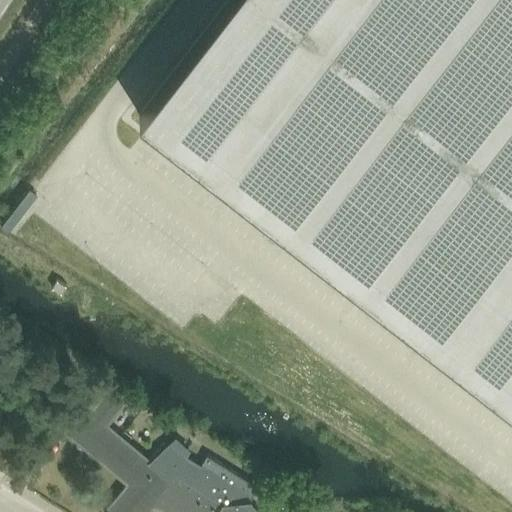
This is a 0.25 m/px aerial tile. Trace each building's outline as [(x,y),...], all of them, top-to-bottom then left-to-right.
[(511,0),(227,0),(138,114),(144,119),(151,124),(288,231),(296,237),(511,404),(511,0)] [(2,226),(19,235),(42,194),(25,185),(2,226)] [(61,292),(67,284),(56,278),(51,286),(61,292)] [(70,433),(128,482),(109,505),(118,511),(145,511),(163,490),(197,511),(258,511),(250,500),(251,496),(259,484),(206,453),(200,464),(184,454),(188,448),(175,438),(151,460),(106,422),(126,398),(111,385),(91,410),(90,409),(70,433)] [(288,511),(302,511),(308,505),(298,498),(288,511)]
